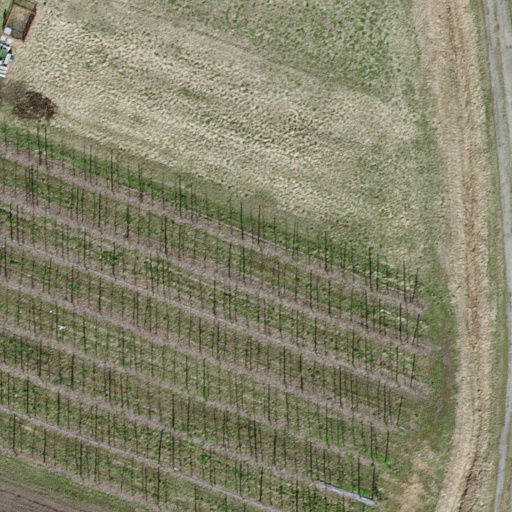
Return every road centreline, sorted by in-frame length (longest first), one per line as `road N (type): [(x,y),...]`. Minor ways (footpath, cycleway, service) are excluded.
road 1 (track): [(511,307),(487,0)]
road 2 (track): [(501,511),(511,379)]
